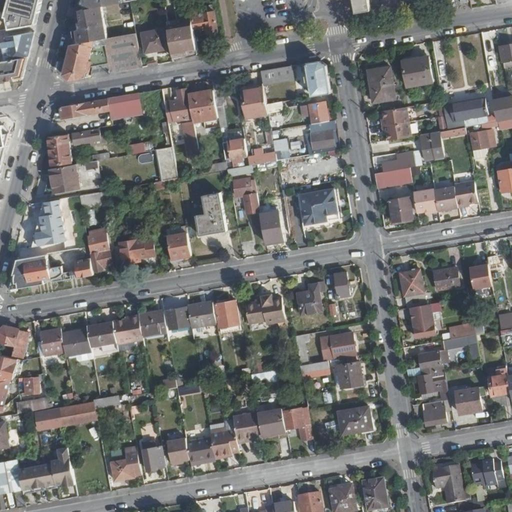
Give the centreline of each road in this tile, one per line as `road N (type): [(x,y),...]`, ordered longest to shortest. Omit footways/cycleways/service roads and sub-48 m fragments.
road 1 (residential): [(371,247),(0,312)]
road 2 (residential): [(70,511),(405,451)]
road 3 (residential): [(38,95),(339,43)]
road 4 (tertiary): [(405,451),(371,247)]
road 5 (tertiary): [(371,247),(339,43)]
road 6 (residential): [(339,43),(511,14)]
road 7 (residential): [(38,95),(0,249)]
road 8 (residential): [(511,222),(371,247)]
